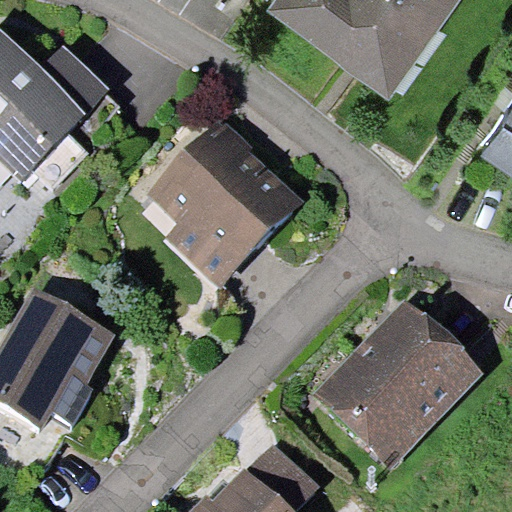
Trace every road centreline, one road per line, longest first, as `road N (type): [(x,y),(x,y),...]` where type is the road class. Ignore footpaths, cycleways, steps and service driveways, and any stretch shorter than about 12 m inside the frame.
road 1 (residential): [(402,216),(111,511)]
road 2 (residential): [(402,216),(260,87),(117,0)]
road 3 (residential): [(511,272),(485,265),(402,216)]
